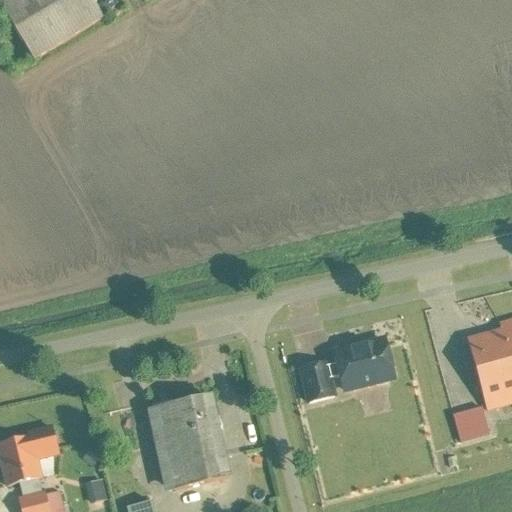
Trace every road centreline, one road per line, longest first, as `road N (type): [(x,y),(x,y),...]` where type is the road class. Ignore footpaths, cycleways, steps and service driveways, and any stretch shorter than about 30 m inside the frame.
road 1 (unclassified): [(258,308),(0,364)]
road 2 (unclassified): [(511,253),(258,308)]
road 3 (residential): [(258,308),(305,511)]
